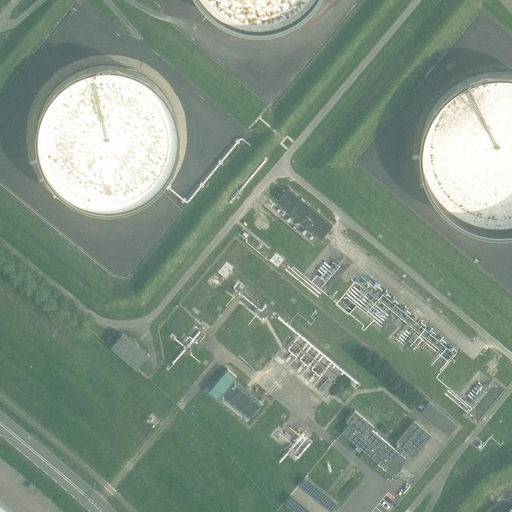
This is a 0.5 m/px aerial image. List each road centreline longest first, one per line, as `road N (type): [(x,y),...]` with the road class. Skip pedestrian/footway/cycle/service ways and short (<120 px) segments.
road 1 (unclassified): [(105,511),(0,422)]
road 2 (unclassified): [(0,433),(93,511)]
